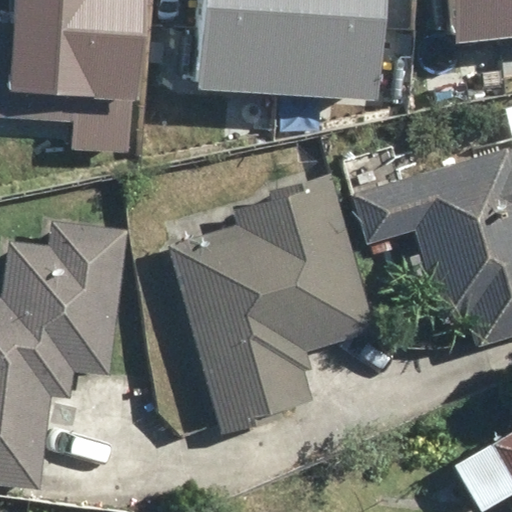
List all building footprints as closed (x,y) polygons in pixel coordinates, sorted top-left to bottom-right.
[(0,0),(0,109),(110,113),(113,0),(0,0)] [(152,0),(148,85),(337,96),(342,0),(152,0)] [(511,0),(415,0),(418,16),(511,3),(511,0)] [(498,140),(339,176),(355,247),(395,238),(402,273),(418,269),(429,319),(452,313),(458,338),(511,325),(511,153),(501,156),(498,140)] [(363,325),(325,162),(246,181),(251,203),(155,225),(201,420),(302,397),(290,342),(363,325)] [(44,387),(63,388),(65,364),(101,367),(114,216),(41,210),(39,234),(0,230),(0,475),(36,478),(44,387)] [(511,511),(511,415),(442,454),(471,506),(497,492),(507,511),(511,511)]
